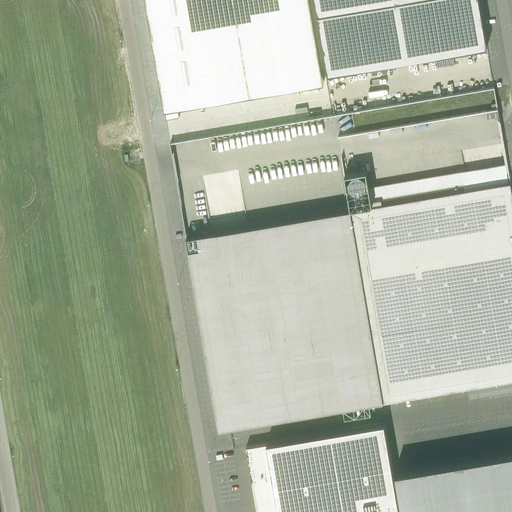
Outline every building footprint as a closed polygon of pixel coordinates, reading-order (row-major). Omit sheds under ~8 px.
[(145,0),(164,109),(177,107),(324,82),(309,0),(145,0)] [(314,0),(327,75),(482,48),(487,48),(478,0),(314,0)] [(278,124),(209,134),(211,149),(280,140),(278,124)] [(186,237),(219,429),(230,428),(233,427),(290,417),(383,401),(511,379),(511,193),(510,182),(372,206),(366,171),(344,175),(350,209),(200,235),(186,237)] [(511,382),(467,390),(469,400),(511,392),(511,382)] [(399,511),(384,423),(246,447),(248,456),(252,484),(254,494),(257,511),(399,511)] [(507,511),(511,510),(511,452),(395,472),(401,511),(507,511)]
